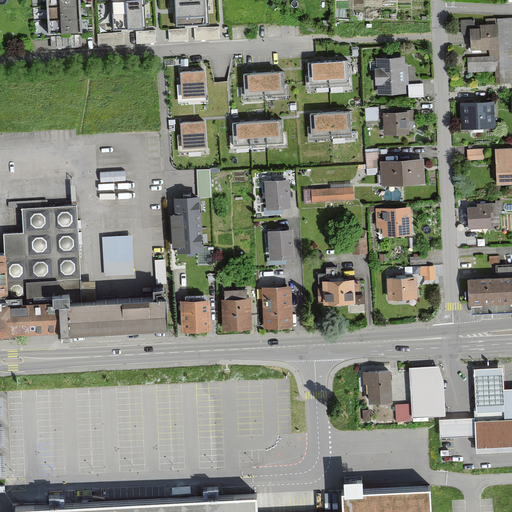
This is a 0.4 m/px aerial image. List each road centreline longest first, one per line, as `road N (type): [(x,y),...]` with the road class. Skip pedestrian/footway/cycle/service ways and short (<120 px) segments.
road 1 (residential): [(0,59),(363,42)]
road 2 (primary): [(361,343),(0,361)]
road 3 (residential): [(437,8),(452,336)]
road 4 (unknown): [(313,346),(302,310),(293,191)]
